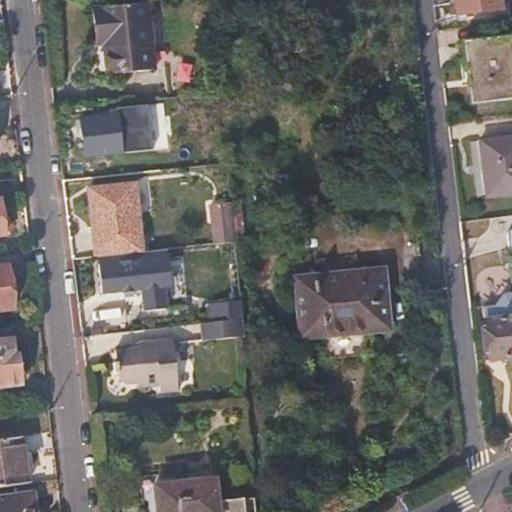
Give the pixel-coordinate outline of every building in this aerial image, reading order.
[(501,9),(499,0),(455,0),(457,14),(501,9)] [(148,2),(93,8),(97,45),(103,45),(106,74),(156,69),(148,2)] [(511,37),(465,43),(471,103),(511,98),(511,37)] [(170,116),(168,97),(132,101),(134,119),(170,116)] [(116,117),(82,120),(86,156),(121,152),(116,117)] [(511,137),(480,141),(482,160),(487,160),(490,196),(511,194),(511,137)] [(135,184),(87,188),(93,258),(141,254),(135,184)] [(240,199),(207,204),(213,243),(246,238),(240,199)] [(163,261),(93,266),(95,296),(142,293),(143,319),(167,317),(163,261)] [(6,265),(0,266),(0,310),(12,309),(6,265)] [(385,271),(298,279),(303,337),(390,330),(385,271)] [(511,356),(511,292),(508,293),(493,306),(483,307),(489,359),(511,356)] [(235,307),(196,311),(199,344),(238,341),(235,307)] [(12,338),(0,339),(0,387),(22,384),(18,355),(14,355),(12,338)] [(180,391),(174,340),(157,342),(157,346),(138,348),(116,351),(117,363),(113,363),(114,373),(119,373),(119,380),(127,387),(140,385),(146,391),(163,388),(164,393),(180,391)] [(0,487),(30,484),(24,438),(0,441),(0,487)] [(214,480),(155,487),(157,511),(244,511),(243,499),(216,502),(214,480)] [(35,511),(33,494),(0,498),(0,511),(35,511)]
